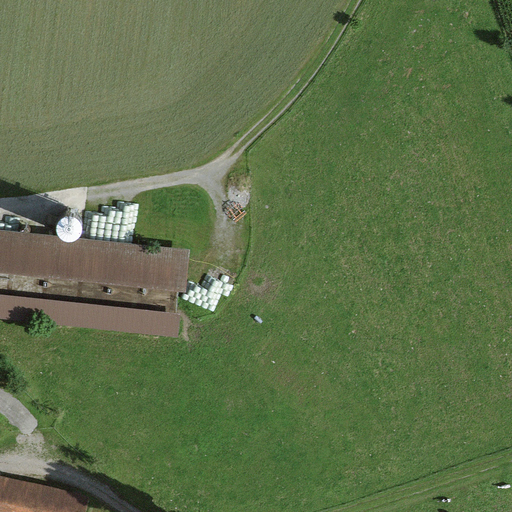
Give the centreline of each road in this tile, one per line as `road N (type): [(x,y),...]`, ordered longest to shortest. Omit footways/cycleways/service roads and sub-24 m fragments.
road 1 (track): [(0,204),(179,176),(256,131),(352,0)]
road 2 (track): [(346,511),(511,458)]
road 3 (track): [(0,458),(38,447),(130,511)]
